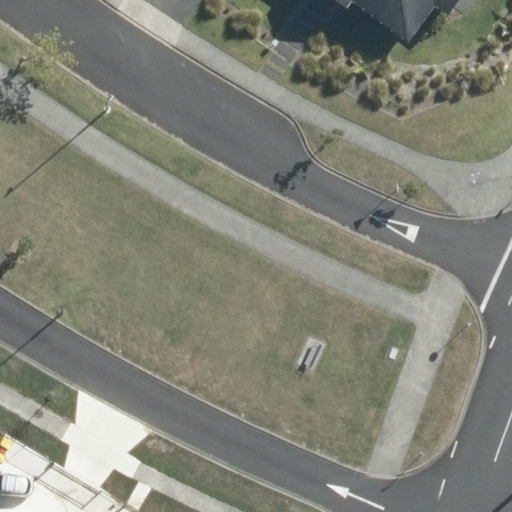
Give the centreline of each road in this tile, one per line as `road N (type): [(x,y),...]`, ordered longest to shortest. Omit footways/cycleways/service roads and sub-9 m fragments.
road 1 (residential): [(11,0),(69,50),(223,138),(391,223),(511,254)]
road 2 (residential): [(379,511),(238,446),(0,314)]
